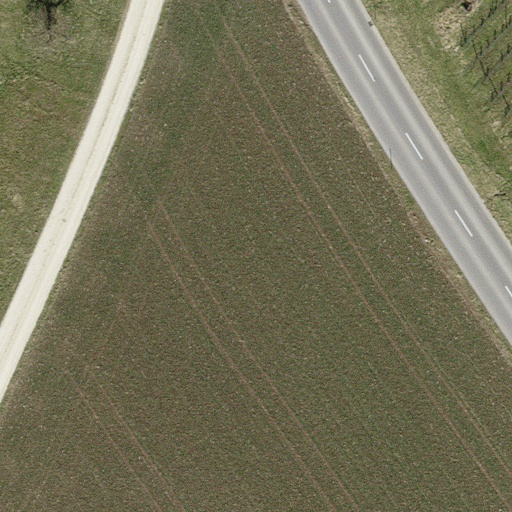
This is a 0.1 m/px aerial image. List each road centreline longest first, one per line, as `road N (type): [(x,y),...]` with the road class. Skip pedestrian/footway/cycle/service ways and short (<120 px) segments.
road 1 (track): [(151,0),(0,371)]
road 2 (tertiary): [(335,0),(511,282)]
